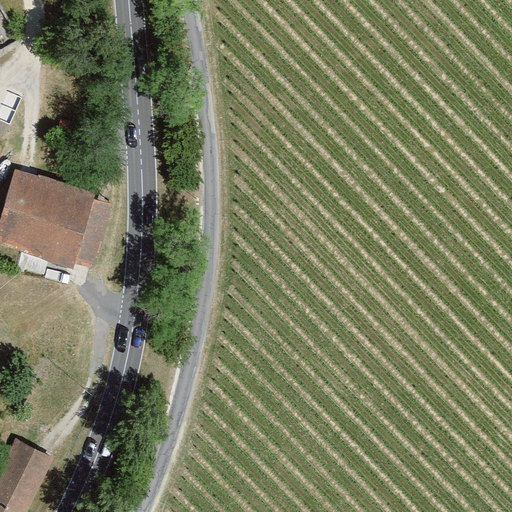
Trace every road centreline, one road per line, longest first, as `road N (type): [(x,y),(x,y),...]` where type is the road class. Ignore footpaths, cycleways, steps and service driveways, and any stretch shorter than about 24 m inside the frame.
road 1 (secondary): [(72,511),(112,415),(135,316),(142,235),(129,0)]
road 2 (unclassified): [(139,511),(204,298),(209,128),(191,0)]
